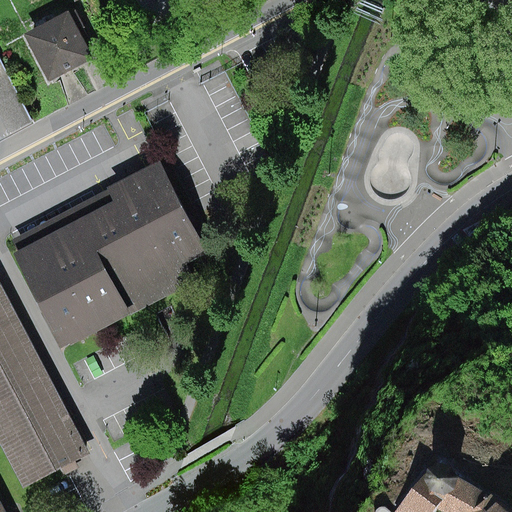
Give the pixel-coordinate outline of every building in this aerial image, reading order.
[(70,16),(29,37),(51,79),(92,58),(70,16)] [(39,119),(0,41),(0,97),(17,131),(39,119)] [(125,206),(23,258),(55,322),(70,314),(79,332),(129,307),(121,291),(195,254),(155,174),(118,193),(125,206)] [(90,202),(16,240),(22,251),(96,212),(90,202)] [(0,284),(0,438),(25,487),(88,455),(0,284)] [(438,466),(436,471),(432,468),(401,507),(406,511),(425,511),(426,511),(427,511),(438,511),(446,503),(463,511),(511,511),(511,496),(468,473),(467,467),(464,462),(459,458),(453,457),(446,458),(441,461),(438,466)] [(0,511),(16,511),(0,480),(0,511)]
